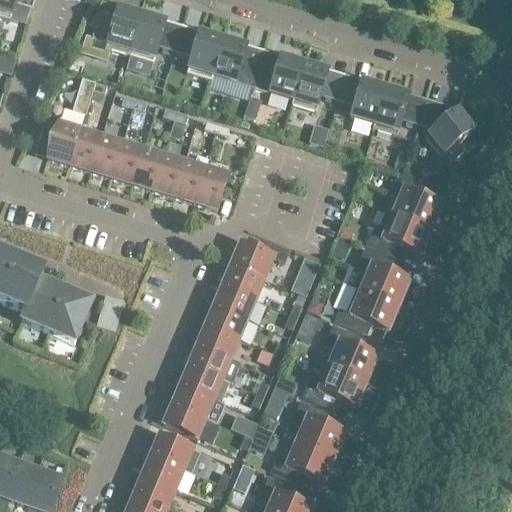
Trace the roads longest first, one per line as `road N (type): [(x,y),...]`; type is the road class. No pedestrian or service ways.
road 1 (residential): [(0,186),(175,239),(186,252),(84,511)]
road 2 (residential): [(511,121),(365,511)]
road 3 (residential): [(230,0),(511,91)]
road 4 (residential): [(0,171),(49,0)]
